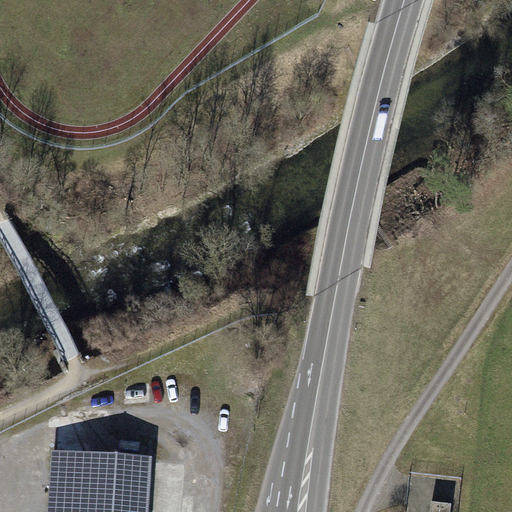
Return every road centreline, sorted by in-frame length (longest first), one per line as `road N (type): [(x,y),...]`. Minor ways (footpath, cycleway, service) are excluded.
road 1 (primary): [(399,0),(334,284),(302,511)]
road 2 (track): [(0,222),(81,377)]
